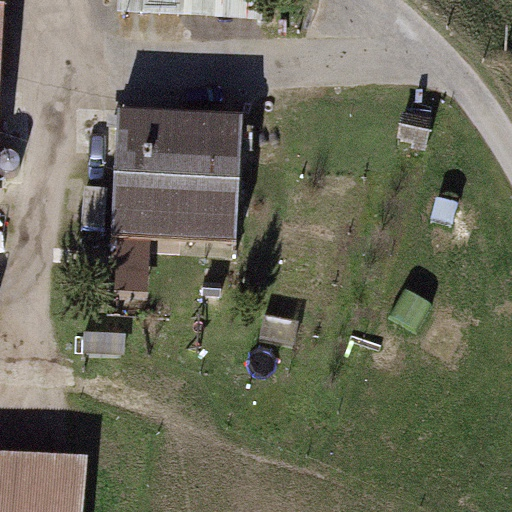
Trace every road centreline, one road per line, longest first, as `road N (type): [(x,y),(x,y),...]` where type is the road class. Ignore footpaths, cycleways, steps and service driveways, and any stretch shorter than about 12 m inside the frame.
road 1 (track): [(69,0),(17,427)]
road 2 (track): [(59,68),(339,77),(393,20)]
road 3 (track): [(357,0),(393,20),(464,89),(511,160)]
